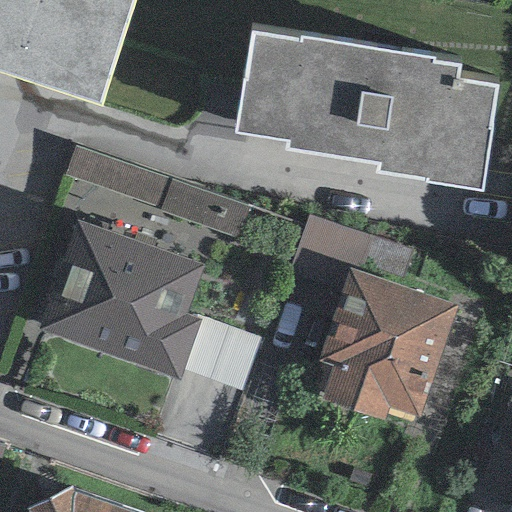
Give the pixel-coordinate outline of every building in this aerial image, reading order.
[(125,0),(0,0),(0,40),(100,74),(125,0)] [(300,15),(250,8),(235,104),(286,112),(285,120),(375,135),(374,142),(424,150),(423,153),(480,162),(496,60),(457,54),(459,42),(432,37),(433,32),(301,11),(300,15)] [(241,246),(254,214),(176,185),(163,217),(241,246)] [(202,242),(77,198),(38,308),(179,358),(201,296),(185,290),(202,242)] [(456,292),(349,255),(318,346),(332,351),(320,386),(413,418),(456,292)] [(511,386),(479,481),(511,492),(511,386)] [(72,464),(23,485),(15,511),(152,511),(159,494),(72,464)]
